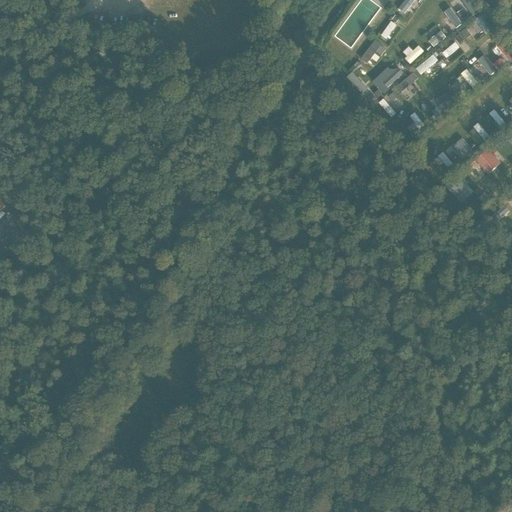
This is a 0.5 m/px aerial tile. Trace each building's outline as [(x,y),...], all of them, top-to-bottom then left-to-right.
[(417,0),(409,0),(402,12),(409,17),(420,1),(417,0)] [(392,25),(380,41),(388,47),(400,30),(392,25)] [(494,48),(509,63),(511,59),(511,54),(500,42),(494,48)] [(374,73),(387,52),(375,44),(362,65),(374,73)] [(456,45),(442,57),(447,63),(461,51),(456,45)] [(478,65),(488,77),(495,71),(485,59),(478,65)] [(428,64),(422,69),(431,81),(437,76),(428,64)] [(474,70),(466,77),(474,86),(481,79),(474,70)] [(451,90),(445,95),(452,104),(458,99),(451,90)] [(401,92),(395,96),(404,109),(410,105),(401,92)] [(380,109),(390,122),(395,119),(385,105),(380,109)] [(415,118),(409,123),(420,136),(426,131),(415,118)] [(483,146),(490,139),(479,128),(472,134),(483,146)] [(465,166),(475,157),(463,143),(456,149),(461,155),(458,158),(465,166)] [(492,154),(470,167),(476,177),(484,173),(486,176),(500,168),(492,154)] [(447,157),(440,161),(446,173),(454,170),(447,157)]
